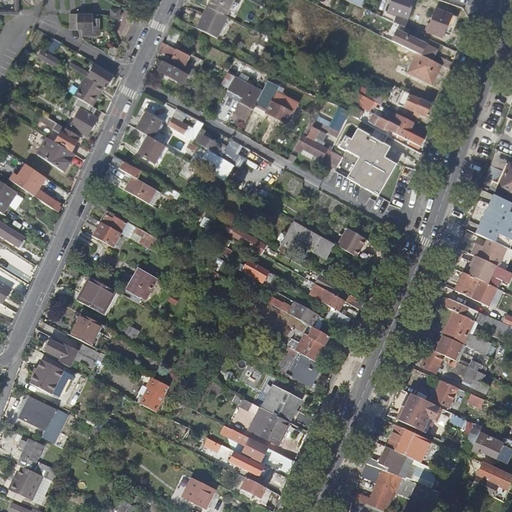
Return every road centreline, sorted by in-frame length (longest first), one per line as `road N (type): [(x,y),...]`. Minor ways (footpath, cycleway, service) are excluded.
road 1 (residential): [(135,77),(424,245)]
road 2 (residential): [(9,359),(135,77)]
road 3 (tertiary): [(312,511),(424,245)]
road 4 (tertiary): [(424,245),(506,9)]
